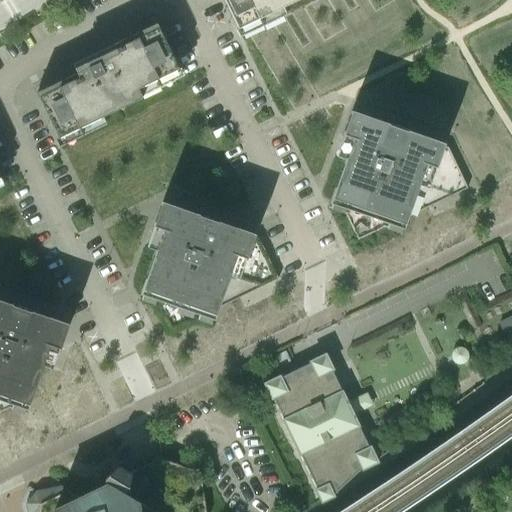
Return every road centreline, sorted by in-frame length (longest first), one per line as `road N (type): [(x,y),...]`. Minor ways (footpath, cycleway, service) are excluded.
road 1 (residential): [(0,451),(319,295),(181,0)]
road 2 (residential): [(125,356),(0,96)]
road 3 (residential): [(0,84),(134,0)]
